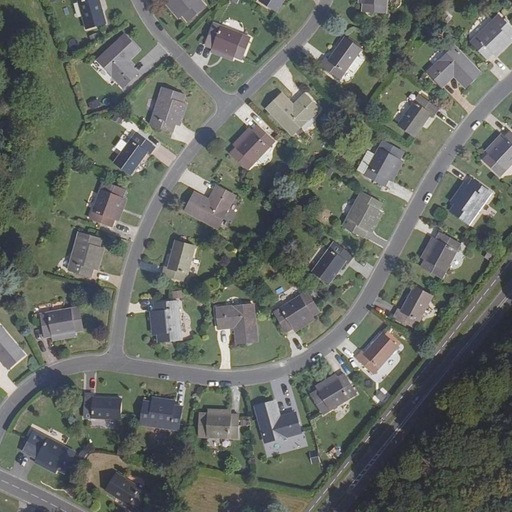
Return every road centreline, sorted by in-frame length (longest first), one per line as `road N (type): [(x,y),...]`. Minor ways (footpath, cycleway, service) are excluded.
road 1 (unclassified): [(511,81),(456,139),(377,284),(322,349),(297,365),(231,381),(112,364)]
road 2 (unclassified): [(230,114),(145,241),(112,364)]
road 3 (tertiary): [(511,293),(359,477)]
road 4 (unclassified): [(334,0),(301,50),(230,114)]
road 5 (unclassified): [(136,0),(165,49),(230,114)]
road 6 (unclassified): [(112,364),(44,376),(0,417)]
